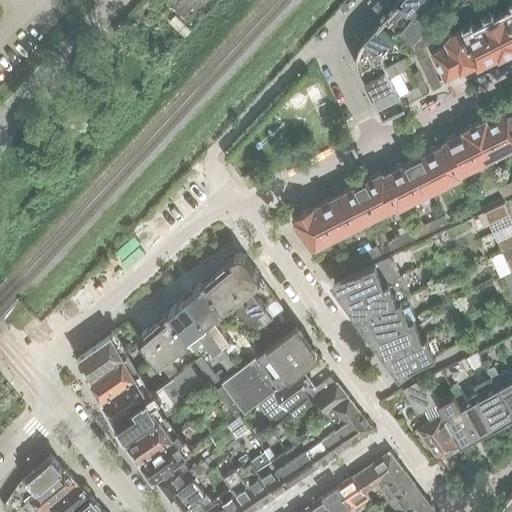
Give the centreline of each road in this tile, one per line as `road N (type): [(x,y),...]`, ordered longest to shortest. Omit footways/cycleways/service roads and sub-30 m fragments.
road 1 (residential): [(57,406),(26,373),(226,193)]
road 2 (residential): [(392,428),(246,208)]
road 3 (residential): [(362,0),(323,38),(373,144)]
road 4 (residential): [(0,133),(114,9)]
road 5 (residential): [(373,144),(511,72)]
road 6 (residential): [(392,428),(270,511)]
road 7 (residential): [(246,208),(373,144)]
road 8 (residential): [(140,511),(57,406)]
